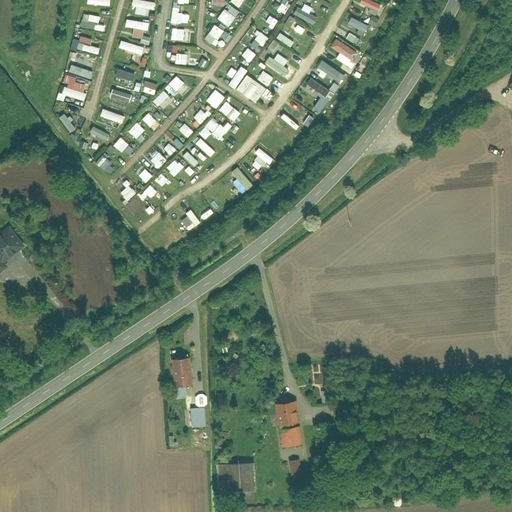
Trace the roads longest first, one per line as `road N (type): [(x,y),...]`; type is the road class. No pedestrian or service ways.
road 1 (tertiary): [(0,422),(249,254),(322,189),(371,134),(454,0)]
road 2 (track): [(371,134),(413,139),(503,86),(511,98)]
